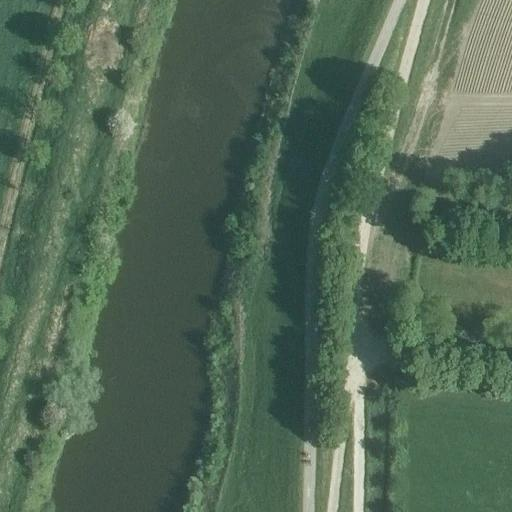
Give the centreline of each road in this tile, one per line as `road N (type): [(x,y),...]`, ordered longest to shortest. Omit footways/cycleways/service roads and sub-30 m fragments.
road 1 (unclassified): [(310,511),(317,217),(400,0)]
road 2 (unclassified): [(335,511),(376,190),(426,0)]
road 3 (track): [(61,0),(0,250)]
